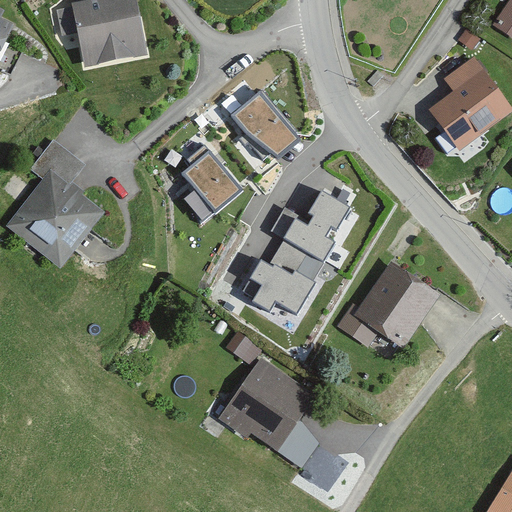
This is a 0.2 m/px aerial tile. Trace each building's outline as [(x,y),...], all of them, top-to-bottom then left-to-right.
[(69,0),(75,9),(76,12),(58,15),(62,43),(82,39),(87,71),(152,60),(141,0),(69,0)] [(511,0),(493,29),(511,41),(511,0)] [(11,15),(0,10),(0,76),(21,32),(6,25),(11,15)] [(511,118),(511,103),(480,60),(446,85),(455,97),(432,114),(463,155),(511,118)] [(296,133),(260,91),(236,112),(249,128),(278,148),(296,133)] [(88,170),(56,145),(32,175),(44,184),(8,231),(64,274),(109,216),(74,189),(88,170)] [(238,185),(209,151),(187,170),(216,204),(238,185)] [(348,203),(322,189),(311,208),(316,211),(309,223),(296,215),(286,233),(324,254),(333,238),(324,233),(331,219),(337,222),(348,203)] [(274,265),(262,258),(246,287),(257,294),(256,296),(270,304),(276,294),(297,306),(313,279),(296,269),(293,273),(275,263),(274,265)] [(447,297),(396,263),(364,311),(357,306),(340,330),(371,351),(383,334),(411,352),(447,297)] [(257,352),(235,337),(225,352),(247,367),(257,352)] [(322,400),(265,362),(223,425),(252,444),(258,436),(286,455),(322,400)] [(511,511),(511,477),(491,511),(511,511)]
